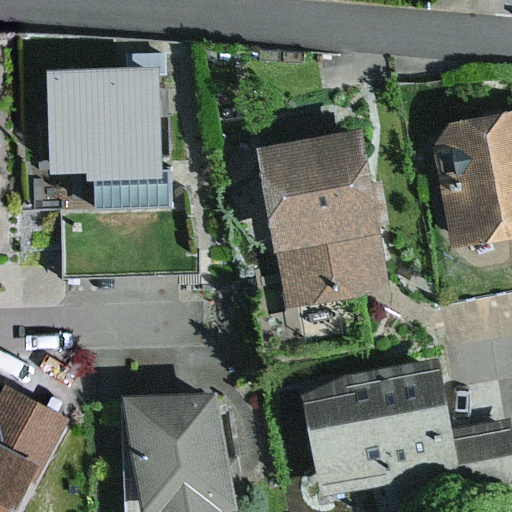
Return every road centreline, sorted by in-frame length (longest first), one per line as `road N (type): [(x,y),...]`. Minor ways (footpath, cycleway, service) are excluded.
road 1 (residential): [(511,44),(0,4)]
road 2 (residential): [(0,331),(168,326)]
